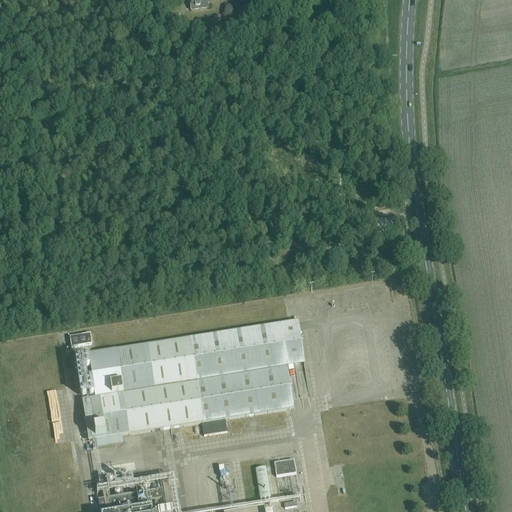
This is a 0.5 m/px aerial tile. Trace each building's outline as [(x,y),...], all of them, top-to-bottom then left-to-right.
[(189,0),(191,11),(209,9),(208,5),(210,5),(209,0),(189,0)] [(123,446),(121,437),(171,430),(173,429),(184,427),(204,424),(293,410),(287,369),(280,326),(191,340),(160,345),(88,356),(95,400),(82,402),(87,431),(88,439),(88,443),(96,441),(98,450),(123,446)] [(71,349),(92,345),(90,335),(70,338),(71,349)] [(227,433),(225,422),(202,426),(204,437),(227,433)] [(66,442),(64,426),(56,426),(58,443),(66,442)] [(276,478),(296,475),(294,461),(274,464),(276,478)] [(260,501),(271,499),(266,469),(255,471),(260,501)] [(151,511),(149,496),(149,495),(98,503),(98,504),(99,511),(151,511)]
